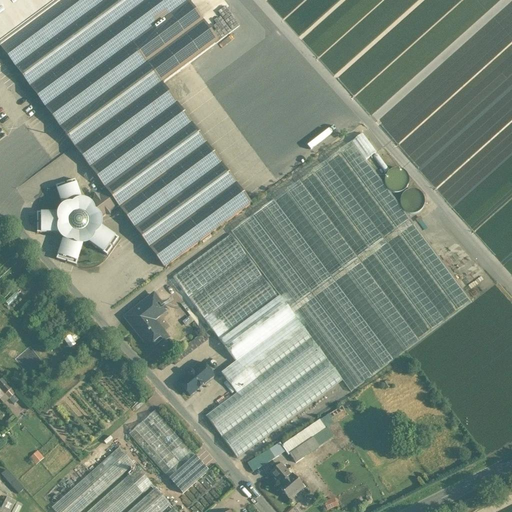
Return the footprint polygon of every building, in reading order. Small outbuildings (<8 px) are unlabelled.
[(0,0),(0,46),(1,46),(63,0),(0,0)] [(187,0),(63,0),(1,46),(90,167),(175,104),(131,44),(189,1),(187,0)] [(211,17),(219,27),(216,29),(219,32),(223,29),(227,33),(238,24),(225,7),(211,17)] [(250,205),(175,104),(90,167),(119,205),(165,268),(250,205)] [(376,152),(362,134),(351,142),(365,161),(376,152)] [(351,142),(231,232),(279,297),(342,381),(350,392),(471,302),(365,161),(351,142)] [(408,186),(409,181),(408,176),(405,172),(401,170),(396,169),(392,170),(388,172),(385,176),(384,181),(385,186),(388,190),(392,192),(397,193),(401,192),(405,190),(408,186)] [(75,180),(55,186),(63,211),(62,213),(37,213),(37,234),(59,233),(63,238),(56,260),(76,266),(83,242),(86,241),(107,256),(118,239),(98,224),(98,222),(98,221),(97,221),(93,216),(90,218),(86,213),(90,211),(86,205),(85,205),(83,204),(75,180)] [(107,189),(99,195),(94,194),(93,200),(86,205),(90,211),(86,213),(90,218),(93,216),(97,221),(98,221),(105,215),(110,216),(111,211),(119,205),(107,189)] [(423,207),(424,202),(423,197),(421,193),(417,191),(412,190),(407,191),(403,194),(401,198),(400,202),(401,207),(403,211),(407,214),(412,214),(417,213),(421,211),(423,207)] [(278,298),(230,234),(173,277),(236,362),(221,373),(236,394),(206,417),(237,459),(342,381),(279,297),(278,298)] [(153,295),(141,305),(153,321),(166,311),(153,295)] [(153,321),(141,305),(125,318),(149,348),(157,342),(159,345),(167,338),(153,321)] [(438,347),(346,405),(356,420),(448,363),(438,347)] [(203,363),(179,383),(190,396),(213,376),(203,363)] [(11,390),(2,379),(0,380),(0,389),(5,395),(11,390)] [(5,395),(0,389),(0,399),(4,404),(9,399),(5,395)] [(11,390),(5,395),(9,399),(14,395),(15,394),(11,390)] [(25,408),(14,395),(9,399),(20,412),(25,408)] [(345,404),(319,421),(325,430),(327,428),(347,415),(346,413),(349,411),(345,404)] [(195,456),(155,411),(128,434),(168,479),(195,456)] [(282,446),(285,452),(288,456),(290,454),(296,463),(334,437),(327,428),(325,430),(319,421),(282,446)] [(280,443),(266,452),(272,460),(285,452),(282,446),(280,443)] [(119,447),(51,508),(54,511),(81,511),(134,465),(119,447)] [(266,452),(247,464),(253,472),(272,460),(266,452)] [(43,459),(37,453),(31,458),(37,464),(43,459)] [(290,476),(281,465),(270,474),(279,485),(277,487),(289,501),(304,488),(292,474),(290,476)] [(127,477),(87,511),(121,511),(142,494),(152,485),(137,468),(127,477)] [(24,489),(6,470),(1,475),(19,493),(24,489)] [(155,488),(128,511),(163,511),(171,505),(155,488)] [(2,509),(0,511),(9,511),(15,502),(7,498),(2,509)] [(327,511),(338,506),(335,498),(324,503),(327,511)]
